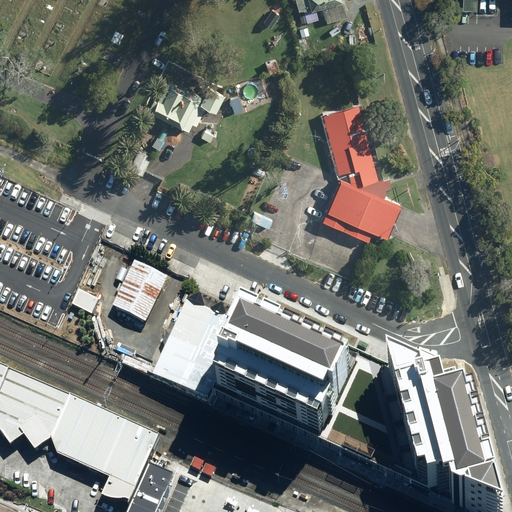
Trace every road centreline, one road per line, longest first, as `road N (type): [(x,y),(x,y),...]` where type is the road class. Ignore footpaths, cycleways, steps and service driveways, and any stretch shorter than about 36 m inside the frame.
road 1 (residential): [(82,186),(386,330)]
road 2 (secondary): [(393,0),(478,313)]
